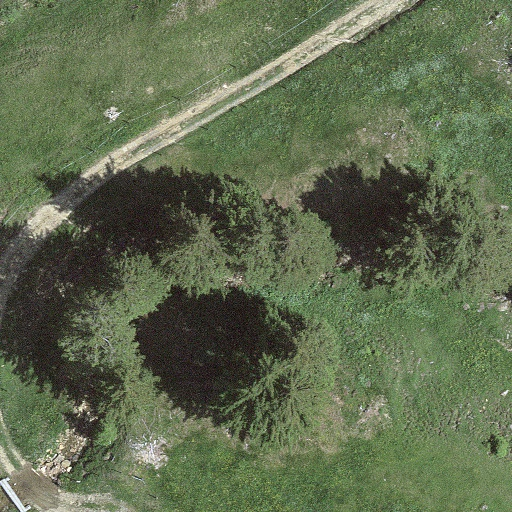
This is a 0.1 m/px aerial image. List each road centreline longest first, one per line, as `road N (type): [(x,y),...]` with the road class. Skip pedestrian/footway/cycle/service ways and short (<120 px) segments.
road 1 (track): [(0,259),(97,167),(359,29),(390,0)]
road 2 (track): [(105,511),(28,477),(0,398)]
